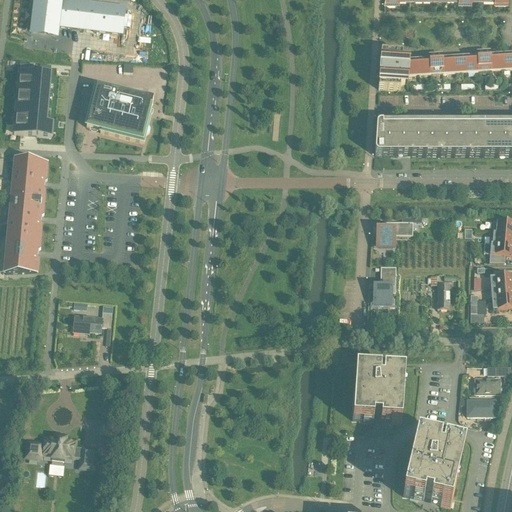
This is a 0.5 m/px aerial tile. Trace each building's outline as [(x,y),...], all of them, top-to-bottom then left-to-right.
[(61,0),(35,0),(32,39),(31,43),(44,45),(59,47),(60,34),(122,40),(126,9),(61,2),(61,0)] [(405,79),(404,63),(402,63),(402,55),(381,54),(378,91),(400,92),(400,86),(404,86),(405,79)] [(477,58),(478,74),(490,73),(490,57),(490,54),(477,55),(477,58)] [(511,55),(501,57),(502,73),(511,72),(511,55)] [(429,61),(431,77),(442,76),(442,60),(442,57),(429,58),(429,61)] [(501,57),(490,57),(490,73),(502,73),(501,57)] [(477,58),(465,59),(466,75),(478,74),(477,58)] [(465,59),(453,60),(454,76),(466,75),(465,59)] [(453,60),(442,60),(442,76),(454,76),(453,60)] [(429,61),(417,62),(418,78),(431,77),(429,61)] [(417,62),(404,63),(405,79),(418,78),(417,62)] [(20,65),(14,136),(51,140),(52,126),(46,126),(51,68),(40,67),(39,77),(32,76),(33,67),(20,65)] [(133,76),(133,68),(124,67),(123,76),(133,76)] [(86,129),(100,133),(100,134),(143,145),(145,137),(146,137),(147,137),(147,136),(148,136),(149,135),(149,134),(149,133),(150,132),(150,131),(150,130),(149,130),(149,129),(148,128),(148,127),(150,119),(148,119),(150,109),(151,109),(153,102),(147,101),(146,102),(96,89),(86,129)] [(511,130),(391,131),(382,128),(382,127),(380,127),(379,127),(378,128),(377,128),(376,129),(376,130),(374,156),(375,156),(375,157),(375,158),(376,158),(376,159),(377,159),(411,159),(511,159),(511,130)] [(10,224),(8,249),(11,249),(9,262),(7,262),(6,276),(37,274),(38,258),(38,257),(38,252),(39,251),(41,224),(41,223),(41,218),(42,217),(45,189),(44,189),(45,183),(47,163),(17,161),(16,173),(18,173),(17,186),(14,186),(12,211),(14,211),(13,224),(10,224)] [(402,220),(401,225),(383,225),(383,232),(377,231),(376,246),(378,246),(393,246),(394,246),(394,238),(412,239),(413,225),(421,225),(421,220),(402,220)] [(492,235),(493,235),(511,237),(511,225),(493,224),(492,235)] [(511,237),(493,235),(492,246),(511,247),(511,237)] [(490,257),(505,258),(511,259),(511,253),(511,247),(492,246),(490,246),(489,257),(490,257)] [(505,258),(490,257),(489,265),(504,265),(505,258)] [(373,304),(374,304),(375,304),(390,304),(391,304),(391,296),(395,296),(396,270),(380,270),(380,289),(373,289),(373,304)] [(490,279),(491,291),(511,288),(511,285),(511,278),(490,279)] [(437,312),(449,312),(449,288),(437,288),(437,312)] [(511,288),(491,291),(490,291),(491,302),(492,302),(511,299),(511,288)] [(511,299),(492,302),(492,313),(511,310),(511,299)] [(74,310),(87,312),(88,305),(75,303),(74,310)] [(478,303),(470,303),(470,326),(484,326),(484,317),(477,317),(478,303)] [(73,335),(84,336),(84,334),(101,336),(101,329),(111,330),(112,316),(112,310),(103,309),(102,315),(102,321),(75,319),(73,335)] [(503,386),(507,386),(511,372),(511,369),(497,370),(497,379),(503,379),(503,386)] [(375,374),(365,373),(357,373),(356,382),(354,393),(353,403),(352,422),(353,422),(372,421),(372,422),(373,422),(373,421),(380,421),(380,422),(382,422),(391,423),(391,426),(401,427),(404,376),(383,375),(382,384),(379,384),(380,374),(375,374)] [(475,397),(499,397),(499,382),(475,382),(475,397)] [(467,420),(496,420),(496,403),(467,403),(467,420)] [(29,443),(27,459),(43,461),(43,456),(53,458),(53,460),(65,461),(66,459),(76,460),(82,460),(81,470),(97,472),(100,452),(84,450),(77,449),(77,443),(68,442),(68,440),(56,438),(55,441),(46,439),(45,445),(29,443)] [(464,453),(444,448),(443,448),(441,457),(438,456),(440,447),(435,446),(418,442),(415,451),(412,461),(410,470),(407,480),(403,498),(422,500),(422,501),(424,501),(424,500),(431,502),(430,503),(432,503),(441,506),(440,508),(440,509),(450,511),(464,453)] [(50,465),(49,475),(63,478),(65,468),(50,465)]
